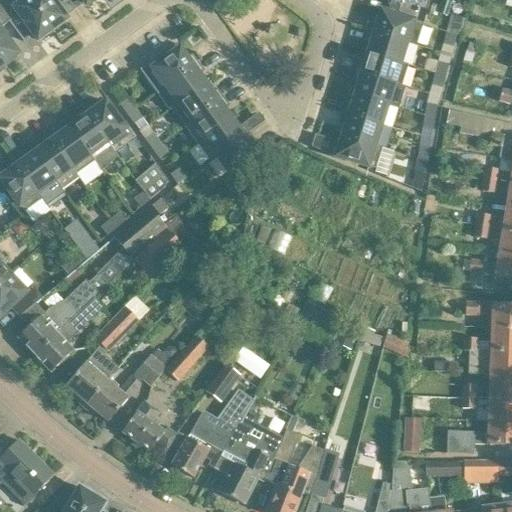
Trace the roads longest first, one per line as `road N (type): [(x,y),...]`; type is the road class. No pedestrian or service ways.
road 1 (residential): [(0,386),(101,474),(163,511)]
road 2 (residential): [(0,118),(165,0)]
road 3 (residential): [(297,0),(323,21),(315,61),(302,93),(281,106),(262,89)]
